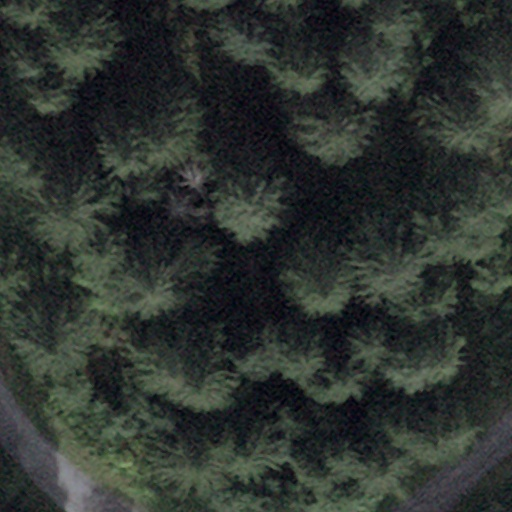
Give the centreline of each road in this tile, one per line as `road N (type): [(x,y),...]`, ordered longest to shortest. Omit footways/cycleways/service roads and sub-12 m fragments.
road 1 (track): [(455,0),(303,181),(250,279),(158,312),(61,288),(0,212)]
road 2 (track): [(102,511),(37,460),(0,409)]
road 3 (track): [(511,420),(463,453),(406,511)]
